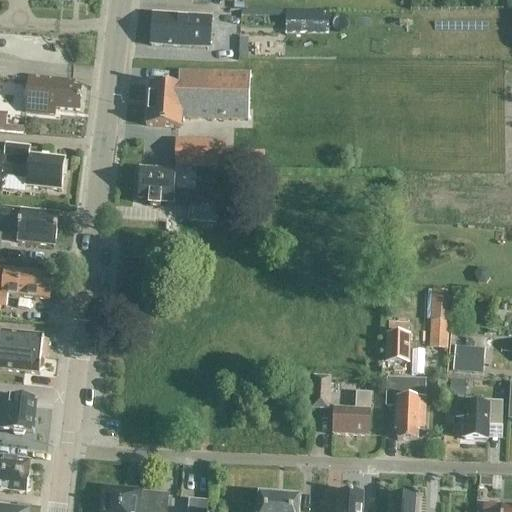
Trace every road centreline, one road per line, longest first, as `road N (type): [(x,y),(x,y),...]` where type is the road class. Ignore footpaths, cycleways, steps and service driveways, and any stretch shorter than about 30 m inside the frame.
road 1 (secondary): [(120,0),(63,453)]
road 2 (residential): [(511,468),(63,453)]
